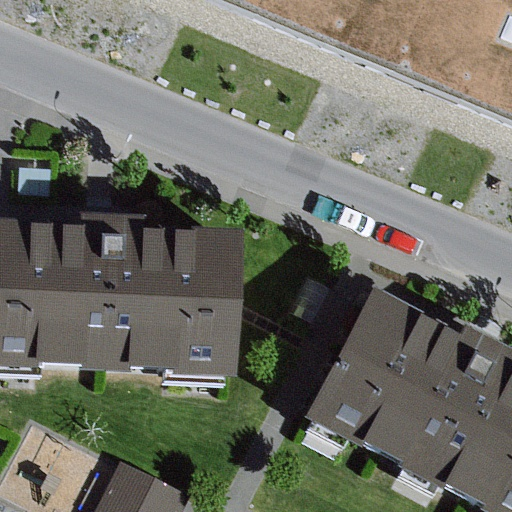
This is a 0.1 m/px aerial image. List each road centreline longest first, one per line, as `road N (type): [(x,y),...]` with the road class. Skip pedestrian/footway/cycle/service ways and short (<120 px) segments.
road 1 (residential): [(511,266),(0,51)]
road 2 (unknown): [(186,0),(133,108)]
